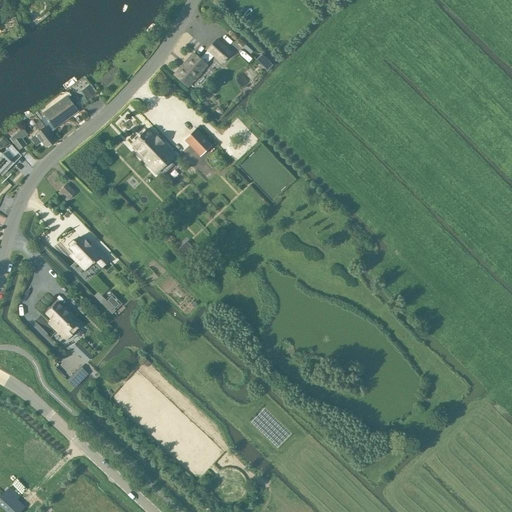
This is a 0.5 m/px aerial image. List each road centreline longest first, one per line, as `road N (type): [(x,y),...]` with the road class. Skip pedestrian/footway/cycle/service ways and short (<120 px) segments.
road 1 (tertiary): [(0,271),(34,179),(138,82),(194,0)]
road 2 (tertiary): [(153,511),(0,378)]
